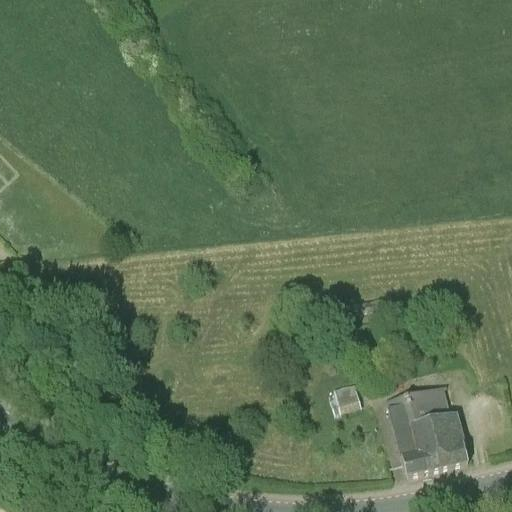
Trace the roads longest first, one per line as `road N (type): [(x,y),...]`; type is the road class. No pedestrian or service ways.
road 1 (tertiary): [(0,420),(122,483),(249,511)]
road 2 (tertiary): [(365,511),(511,480)]
